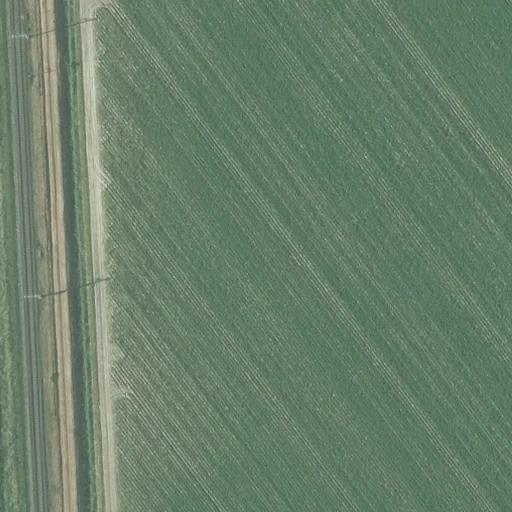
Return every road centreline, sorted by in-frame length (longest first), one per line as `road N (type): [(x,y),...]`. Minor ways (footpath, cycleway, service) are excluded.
road 1 (track): [(68,511),(42,0)]
road 2 (track): [(126,0),(151,511)]
